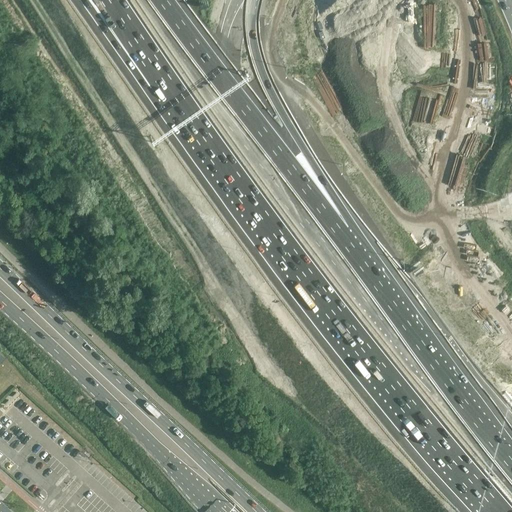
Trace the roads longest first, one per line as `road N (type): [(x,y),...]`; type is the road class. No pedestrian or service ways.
road 1 (motorway): [(100,0),(284,266),(492,511)]
road 2 (primary): [(254,511),(0,268)]
road 3 (motorway): [(511,450),(321,209)]
road 4 (primary): [(0,301),(220,511)]
road 5 (motorway): [(321,209),(165,0)]
road 6 (motorway): [(321,209),(258,67),(253,0)]
